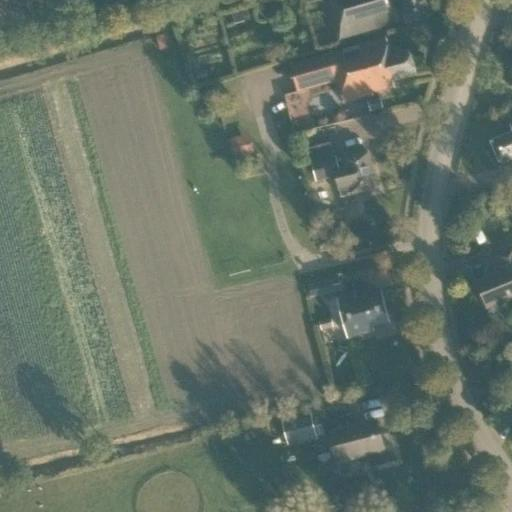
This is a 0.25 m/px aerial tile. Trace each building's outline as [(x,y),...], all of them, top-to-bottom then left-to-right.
[(425,0),(329,0),(341,40),(401,23),(400,21),(406,19),(407,23),(430,17),(425,0)] [(233,15),(235,25),(245,22),(242,13),(233,15)] [(165,35),(157,37),(160,50),(168,47),(165,35)] [(410,51),(392,56),(387,39),(291,65),(298,92),(338,81),(344,104),(373,96),(373,93),(395,87),(394,82),(417,75),(410,51)] [(220,88),(204,93),(211,115),(227,111),(220,88)] [(384,109),(382,99),(370,101),(372,111),(384,109)] [(347,111),(342,108),(336,108),(333,113),(334,119),(338,122),(344,122),(347,117),(347,111)] [(511,158),(511,126),(511,127),(511,128),(511,133),(492,142),(501,163),(511,158)] [(229,139),(237,168),(258,163),(250,133),(229,139)] [(335,158),(331,144),(309,149),(317,181),(337,176),(342,197),(378,188),(369,153),(338,161),(337,157),(335,158)] [(511,246),(491,255),(499,273),(477,283),(488,309),(511,299),(511,246)] [(343,291),(340,277),(309,283),(312,297),(343,291)] [(390,324),(382,294),(356,300),(355,297),(339,301),(349,338),(374,332),(373,328),(390,324)] [(320,321),(322,330),(334,327),(331,318),(320,321)] [(282,421),(289,446),(318,438),(311,413),(282,421)] [(396,460),(392,446),(384,448),(377,421),(354,427),(351,415),(339,418),(322,423),(325,436),(330,435),(337,463),(368,455),(371,467),(396,460)]
